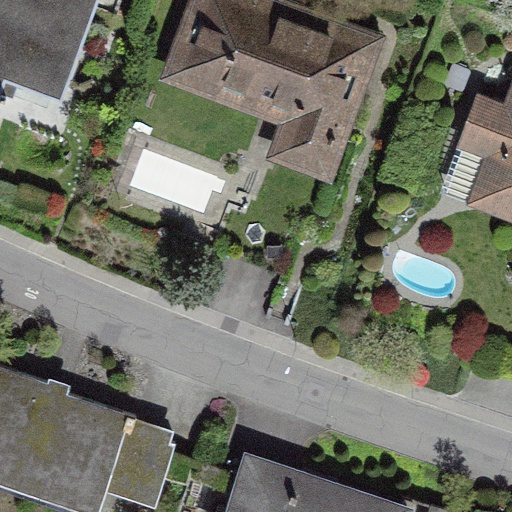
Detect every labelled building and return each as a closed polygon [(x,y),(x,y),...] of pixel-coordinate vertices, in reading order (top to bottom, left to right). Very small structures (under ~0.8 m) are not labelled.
[(56,83),(86,0),(0,0),(0,87),(1,88),(0,89),(0,93),(4,95),(6,90),(13,93),(21,71),(56,83)] [(241,201),(304,224),(338,134),(335,133),(369,40),(307,18),(305,24),(254,5),(255,0),(201,0),(176,70),(275,107),(241,201)] [(498,201),(511,206),(511,110),(511,111),(480,99),(465,140),(497,152),(487,178),(498,201)] [(511,274),(499,269),(473,340),(507,352),(507,353),(511,354),(511,274)] [(0,472),(97,506),(113,457),(163,474),(174,441),(132,426),(136,415),(67,392),(65,398),(44,390),(48,380),(0,364),(0,472)] [(405,511),(407,509),(295,472),(290,487),(196,456),(189,478),(236,493),(229,511),(405,511)]
